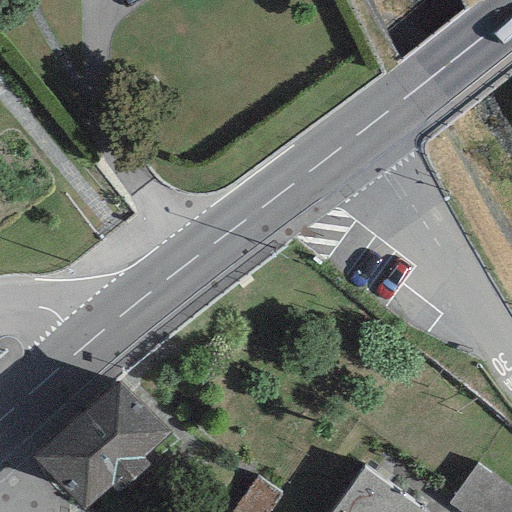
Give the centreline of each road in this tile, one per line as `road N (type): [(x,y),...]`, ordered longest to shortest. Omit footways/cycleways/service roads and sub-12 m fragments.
road 1 (tertiary): [(102,331),(359,132)]
road 2 (residential): [(511,350),(359,132)]
road 3 (tertiary): [(359,132),(511,17)]
road 4 (tertiary): [(0,420),(102,331)]
